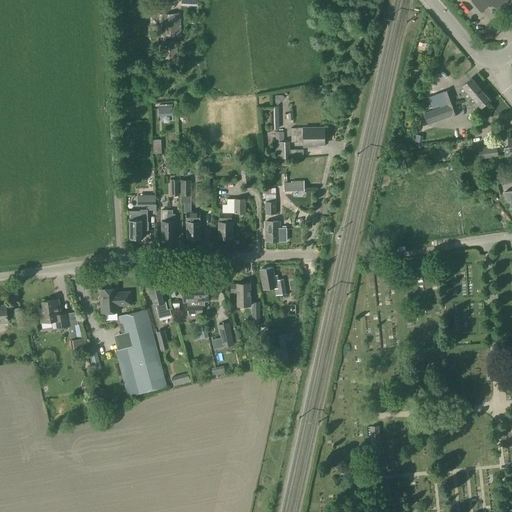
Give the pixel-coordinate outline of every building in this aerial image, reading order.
[(511,0),(472,0),(482,11),(491,4),(507,12),(511,2),(511,0)] [(159,15),(161,38),(181,37),(180,13),(159,15)] [(161,42),(162,65),(178,64),(177,41),(161,42)] [(462,86),(472,97),(480,89),(471,78),(462,86)] [(454,102),(450,89),(443,92),(447,104),(454,102)] [(480,89),(472,97),(466,102),(471,107),(477,103),(481,107),(490,100),(480,89)] [(447,105),(447,104),(443,92),(436,94),(440,108),(447,105)] [(454,102),(447,104),(447,105),(451,116),(459,114),(454,102)] [(440,108),(423,114),(427,125),(451,116),(447,105),(440,108)] [(291,128),(291,137),(291,142),(304,142),(304,147),(322,147),(322,128),(304,128),(291,128)] [(283,132),(275,132),(276,151),(278,151),(279,158),(290,158),(290,142),(283,142),(283,132)] [(479,159),(496,156),(495,146),(477,148),(479,159)] [(187,157),(179,158),(179,176),(187,176),(187,157)] [(240,160),(242,175),(242,183),(243,187),(254,186),(254,183),(249,183),(249,175),(251,174),(249,160),(240,160)] [(500,178),(502,184),(511,181),(510,175),(500,178)] [(175,196),(179,196),(179,181),(170,181),(170,192),(175,192),(175,196)] [(181,181),(181,196),(190,196),(190,181),(181,181)] [(146,195),(146,205),(148,205),(156,205),(156,195),(146,195)] [(219,238),(232,238),(232,223),(231,223),(231,213),(234,213),(234,214),(245,214),(245,199),(234,199),(227,199),(227,205),(222,205),(222,213),(220,213),(220,222),(219,222),(219,238)] [(265,202),(265,214),(277,215),(277,202),(265,202)] [(184,204),(184,214),(187,214),(187,222),(187,238),(200,238),(200,222),(199,212),(194,212),(190,212),(190,208),(190,204),(184,204)] [(143,223),(148,223),(148,210),(140,210),(140,212),(131,212),(131,220),(130,220),(130,238),(143,238),(143,223)] [(175,213),(172,213),(172,215),(161,215),(161,222),(162,222),(162,238),(175,238),(175,213)] [(280,221),(265,222),(266,242),(279,242),(279,241),(286,241),(286,228),(286,226),(282,226),(282,228),(280,228),(280,221)] [(276,287),(274,275),(273,268),(260,270),(264,289),(276,287)] [(278,280),(277,281),(278,288),(275,289),(276,296),(286,294),(283,279),(278,280)] [(251,306),(251,302),(250,283),(231,284),(231,292),(237,292),(238,306),(251,306)] [(149,287),(153,304),(156,303),(159,318),(171,315),(170,309),(168,310),(166,301),(162,284),(149,287)] [(196,315),(196,284),(183,285),(183,301),(189,301),(190,315),(196,315)] [(196,284),(196,315),(203,314),(203,308),(204,308),(204,301),(209,301),(208,284),(196,284)] [(100,289),(101,312),(118,312),(118,303),(122,303),(122,305),(131,304),(130,291),(117,292),(117,288),(113,288),(111,287),(106,287),(105,289),(100,289)] [(41,322),(54,321),(56,328),(69,326),(67,313),(60,314),(58,299),(42,302),(43,308),(39,309),(41,322)] [(251,302),(251,306),(252,305),(253,325),(260,325),(260,302),(251,302)] [(0,322),(8,322),(6,306),(0,306),(0,322)] [(127,348),(138,394),(167,387),(147,309),(119,316),(123,334),(127,348)] [(198,324),(201,336),(207,335),(204,322),(198,324)] [(219,326),(224,347),(233,345),(229,324),(219,326)] [(70,341),(69,341),(70,349),(84,347),(82,339),(70,341)] [(168,348),(166,339),(159,341),(162,350),(168,348)] [(94,348),(87,350),(90,360),(97,358),(94,348)] [(128,397),(138,394),(127,348),(116,351),(128,397)] [(371,445),(379,445),(378,426),(370,427),(371,445)]
